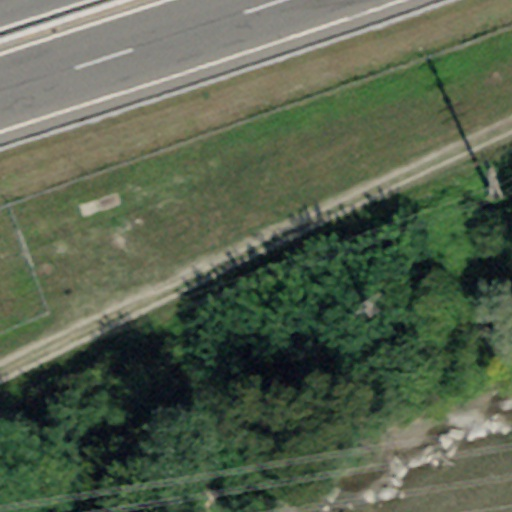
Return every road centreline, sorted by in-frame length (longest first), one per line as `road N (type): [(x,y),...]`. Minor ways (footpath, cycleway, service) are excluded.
road 1 (track): [(0,386),(511,138)]
road 2 (motorway): [(0,92),(280,0)]
